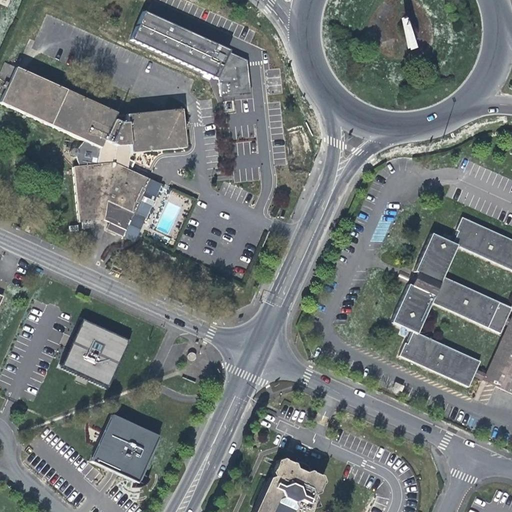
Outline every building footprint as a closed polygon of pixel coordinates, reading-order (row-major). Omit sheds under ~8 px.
[(114,17),(103,46),(190,78),(201,49),(114,17)] [(135,205),(147,178),(126,168),(126,165),(130,167),(131,164),(133,160),(126,157),(126,151),(181,146),(178,105),(123,111),(123,119),(116,120),(111,118),(113,110),(13,65),(0,95),(0,101),(76,137),(73,142),(68,144),(67,148),(67,151),(72,153),(76,166),(70,166),(75,222),(79,221),(79,227),(90,226),(89,221),(103,219),(107,221),(103,230),(120,238),(135,205)] [(467,388),(472,376),(475,369),(478,362),(416,334),(430,303),(486,328),(489,320),(493,312),(498,301),(443,276),(456,247),(511,272),(511,240),(461,218),(450,243),(430,234),(414,271),(417,272),(415,276),(408,277),(412,282),(410,286),(407,286),(390,323),(410,332),(398,358),(467,388)] [(485,373),(475,369),(472,376),(487,383),(494,367),(511,327),(511,314),(510,320),(493,312),(489,320),(506,328),(485,373)] [(59,366),(108,386),(127,342),(79,320),(69,343),(59,366)] [(511,361),(511,327),(494,367),(507,373),(511,361)] [(487,383),(504,390),(511,374),(507,373),(494,367),(487,383)] [(114,472),(139,482),(159,437),(113,417),(93,463),(114,472)] [(318,475),(306,470),(305,470),(304,470),(303,470),(303,471),(302,471),(301,472),(301,473),(291,469),(292,463),(279,457),(273,460),(268,472),(270,476),(265,477),(249,511),(305,511),(308,506),(314,505),(311,501),(313,496),(311,492),(315,492),(321,478),(318,475)] [(295,459),(292,463),(291,469),(301,473),(301,472),(302,471),(303,471),(303,470),(304,470),(305,470),(306,470),(304,463),(295,459)]
